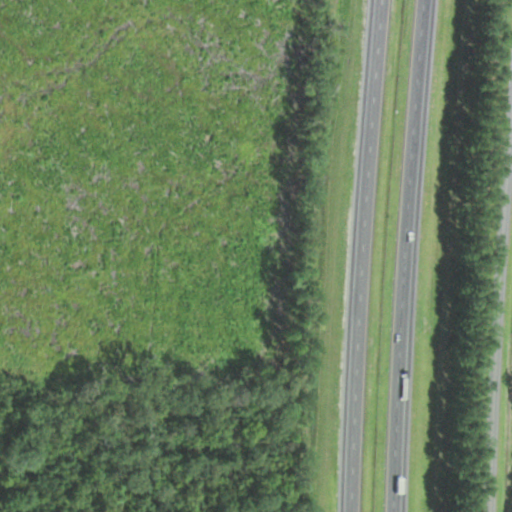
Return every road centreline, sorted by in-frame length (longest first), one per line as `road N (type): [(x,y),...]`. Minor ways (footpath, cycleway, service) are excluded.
road 1 (motorway): [(383,0),(351,511)]
road 2 (motorway): [(393,511),(424,0)]
road 3 (residential): [(493,511),(511,107)]
